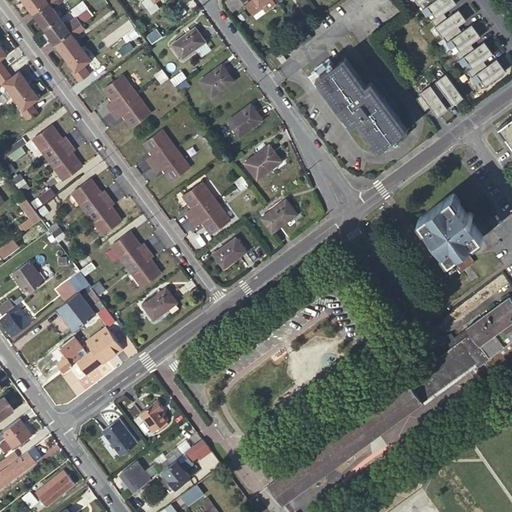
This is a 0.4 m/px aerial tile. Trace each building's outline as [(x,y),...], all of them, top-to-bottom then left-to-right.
[(48,4),(53,0),(23,0),(24,0),(23,1),(34,15),(36,13),(48,4)] [(45,29),(61,17),(60,16),(63,14),(60,9),(56,11),(53,7),(63,0),(53,0),(48,4),(36,13),(34,15),(45,29)] [(269,0),(251,0),(245,5),(253,15),(262,8),(261,6),(269,0)] [(456,0),(435,0),(431,3),(441,17),(459,3),(456,0)] [(459,3),(441,17),(450,30),(468,16),(459,3)] [(45,29),(55,43),(82,23),(94,15),(88,8),(77,16),(78,18),(68,27),(64,22),(68,20),(64,16),(61,18),(61,17),(45,29)] [(460,43),(478,30),(468,16),(450,30),(460,43)] [(55,43),(66,58),(82,46),(81,45),(84,43),(81,38),(78,41),(75,36),(86,28),(82,23),(55,43)] [(196,26),(172,44),(183,59),(207,41),(196,26)] [(82,46),(66,58),(75,70),(72,72),(80,81),(91,74),(84,65),(92,59),(86,51),(89,49),(86,45),(83,47),(82,46)] [(496,48),(483,58),(496,75),(510,66),(496,48)] [(279,49),(274,52),(282,63),(287,59),(279,49)] [(382,148),(394,138),(406,129),(372,84),(366,88),(344,58),(319,76),(353,122),(359,118),(382,148)] [(483,58),(470,67),(484,85),(496,75),(483,58)] [(222,64),(199,81),(212,97),(235,80),(222,64)] [(470,67),(457,77),(470,95),(484,85),(470,67)] [(5,68),(0,72),(0,82),(2,85),(5,84),(13,96),(32,82),(29,77),(26,80),(19,71),(12,77),(5,68)] [(163,69),(155,74),(158,79),(166,73),(163,69)] [(186,78),(189,76),(184,69),(171,79),(176,86),(186,78)] [(158,79),(161,83),(169,77),(166,73),(158,79)] [(424,84),(428,89),(440,80),(435,74),(424,81),(424,84)] [(123,75),(104,89),(113,101),(107,105),(112,112),(137,94),(123,75)] [(453,97),(457,104),(470,95),(457,77),(445,86),(448,91),(453,97)] [(176,86),(181,93),(191,85),(186,78),(176,86)] [(428,89),(427,89),(441,106),(453,97),(448,91),(445,86),(440,80),(428,89)] [(32,82),(13,96),(23,109),(20,110),(28,120),(39,112),(32,104),(40,98),(33,89),(36,87),(32,82)] [(416,97),(429,115),(441,106),(427,89),(416,97)] [(124,115),(133,127),(151,113),(137,94),(112,112),(118,119),(124,115)] [(251,103),(228,120),(240,136),(263,119),(251,103)] [(511,117),(500,127),(511,142),(511,117)] [(203,122),(195,128),(198,132),(206,127),(203,122)] [(34,138),(64,179),(83,166),(73,152),(75,150),(70,143),(66,136),(63,138),(53,124),(34,138)] [(198,132),(201,136),(209,131),(206,127),(198,132)] [(162,129),(144,142),(153,155),(147,159),(152,166),(177,148),(162,129)] [(23,136),(7,148),(15,160),(27,152),(22,146),(28,142),(23,136)] [(270,144),(245,162),(258,178),(282,161),(270,144)] [(163,168),(172,181),(191,167),(177,148),(152,166),(157,172),(163,168)] [(21,174),(13,179),(16,183),(24,178),(21,174)] [(243,176),(236,182),(239,186),(246,180),(243,176)] [(16,183),(19,188),(27,182),(24,178),(16,183)] [(91,178),(73,192),(88,213),(110,197),(105,190),(102,192),(91,178)] [(239,186),(242,190),(249,185),(246,180),(239,186)] [(202,182),(183,196),(192,208),(186,212),(191,219),(216,201),(202,182)] [(51,187),(30,203),(35,209),(56,194),(51,187)] [(453,193),(420,217),(461,272),(475,261),(465,247),(483,234),(453,193)] [(41,219),(35,210),(35,209),(30,203),(25,196),(19,201),(30,217),(26,220),(31,226),(41,219)] [(88,213),(103,234),(122,220),(112,206),(115,204),(110,197),(88,213)] [(286,199),(261,217),(272,232),(297,213),(286,199)] [(202,222),(211,234),(230,220),(216,201),(191,219),(196,226),(202,222)] [(60,227),(52,233),(56,237),(63,232),(60,227)] [(140,245),(130,231),(111,245),(127,265),(148,249),(143,243),(140,245)] [(59,241),(66,236),(63,232),(56,237),(59,241)] [(236,237),(214,254),(224,267),(247,251),(236,237)] [(13,240),(0,249),(0,252),(3,257),(18,246),(13,240)] [(127,265),(142,286),(161,272),(150,258),(153,256),(148,249),(127,265)] [(77,264),(85,275),(95,268),(87,257),(77,264)] [(42,285),(26,264),(12,274),(28,296),(42,285)] [(80,271),(69,279),(73,284),(83,276),(80,271)] [(83,276),(73,284),(78,291),(89,283),(83,276)] [(92,286),(95,291),(102,285),(99,281),(92,286)] [(95,291),(98,295),(106,289),(102,285),(95,291)] [(154,319),(165,311),(176,302),(178,301),(167,287),(143,305),(154,319)] [(96,313),(79,291),(58,308),(75,329),(92,316),(96,313)] [(462,338),(481,364),(488,359),(498,374),(504,370),(505,372),(511,371),(511,297),(510,296),(467,328),(470,333),(462,338)] [(0,306),(0,311),(3,315),(15,306),(10,299),(0,306)] [(176,302),(165,311),(169,316),(180,307),(176,302)] [(17,306),(1,318),(13,335),(30,322),(17,306)] [(96,320),(109,310),(106,306),(96,313),(92,316),(96,320)] [(93,350),(113,334),(107,326),(87,342),(93,350)] [(124,348),(113,334),(93,350),(94,351),(77,363),(86,374),(102,362),(103,364),(124,348)] [(74,335),(60,345),(65,353),(63,355),(64,357),(58,361),(65,369),(82,357),(78,351),(83,347),(74,335)] [(421,369),(410,377),(426,398),(417,405),(421,408),(481,364),(462,338),(453,345),(459,354),(427,378),(421,369)] [(453,345),(421,369),(427,378),(459,354),(453,345)] [(426,398),(410,377),(406,380),(408,382),(268,485),(283,504),(417,405),(426,398)] [(4,396),(0,399),(0,419),(14,409),(4,396)] [(159,399),(141,412),(154,430),(159,427),(167,421),(169,419),(162,409),(165,407),(159,399)] [(19,417),(1,431),(14,448),(32,435),(19,417)] [(120,418),(104,431),(122,454),(137,442),(120,418)] [(167,421),(159,427),(160,429),(169,423),(167,421)] [(192,460),(210,447),(203,439),(185,452),(192,460)] [(27,451),(35,461),(36,460),(35,459),(40,455),(33,447),(27,451)] [(159,465),(163,470),(177,458),(183,454),(177,447),(166,456),(168,458),(159,465)] [(27,451),(0,470),(0,486),(35,461),(27,451)] [(177,458),(163,470),(176,487),(190,476),(177,458)] [(140,459),(135,463),(141,471),(143,469),(146,467),(140,459)] [(141,471),(135,463),(134,462),(120,474),(133,491),(151,478),(143,469),(141,471)] [(64,469),(36,492),(47,505),(75,483),(64,469)] [(219,511),(201,487),(197,490),(207,503),(205,504),(209,510),(206,511),(219,511)] [(30,491),(23,497),(30,506),(38,500),(30,491)] [(180,497),(169,504),(174,511),(185,503),(180,497)]
